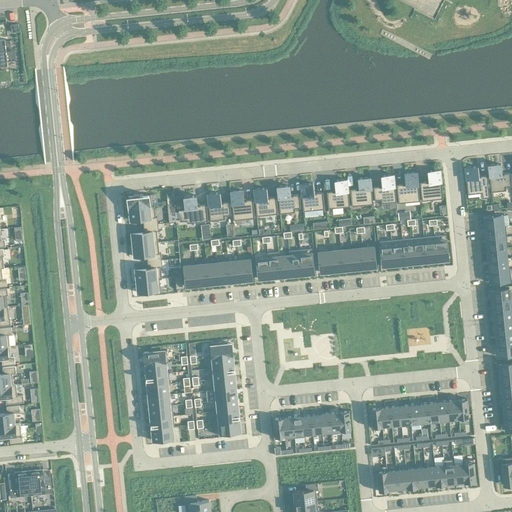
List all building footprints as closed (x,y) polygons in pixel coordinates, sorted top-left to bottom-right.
[(0,65),(7,65),(7,61),(15,61),(14,49),(10,49),(9,41),(4,41),(4,39),(0,39),(0,65)] [(500,164),(488,165),(491,192),(506,191),(505,187),(511,187),(510,173),(503,174),(503,175),(501,175),(501,173),(500,164)] [(477,167),(465,168),(467,195),(482,193),(482,199),(489,198),(487,176),(480,176),(480,177),(478,178),(477,175),(477,167)] [(426,182),(419,183),(421,201),(443,199),(440,170),(428,172),(429,180),(429,183),(427,183),(426,182)] [(403,184),(396,185),(398,204),(419,201),(416,173),(404,174),(405,182),(405,185),(403,185),(403,184)] [(380,187),(373,187),(374,201),(381,200),(381,204),(396,202),(393,175),(381,176),(382,185),(382,187),(380,188),(380,187)] [(357,189),(349,190),(351,207),(373,204),(370,178),(358,179),(359,187),(359,190),(357,190),(357,189)] [(333,191),(326,192),(328,209),(349,207),(347,180),(335,181),(335,190),(336,192),(333,192),(333,191)] [(312,184),(300,185),(303,212),(324,210),(322,193),(315,193),(315,194),(313,194),(313,192),(312,184)] [(289,186),(277,187),(279,214),(294,212),(294,209),(300,208),(299,195),(292,196),(292,197),(290,197),(290,194),(289,186)] [(265,188),(253,190),(256,216),(277,214),(276,197),(269,198),(269,199),(267,199),(266,197),(265,188)] [(242,191),(230,192),(233,221),(254,218),(252,200),(245,200),(245,201),(243,202),(243,199),(242,191)] [(219,193),(207,194),(210,221),(225,220),(224,216),(231,215),(229,202),(222,203),(222,204),(220,204),(220,201),(219,193)] [(150,195),(128,197),(129,209),(154,206),(151,206),(150,195)] [(185,210),(178,211),(179,222),(186,221),(186,224),(208,221),(206,204),(199,205),(199,206),(197,206),(196,204),(195,195),(184,197),(185,210)] [(154,206),(129,209),(130,221),(142,219),(143,226),(157,224),(157,217),(155,218),(154,206)] [(489,216),(484,216),(484,223),(485,227),(484,227),(485,227),(485,228),(505,226),(503,226),(501,215),(489,216),(489,215),(489,216)] [(144,232),(131,233),(132,245),(157,242),(156,231),(158,231),(157,224),(143,226),(144,232)] [(485,230),(485,231),(486,239),(506,237),(505,226),(485,228),(485,230)] [(446,235),(434,236),(436,261),(448,260),(446,235)] [(434,236),(423,237),(426,262),(436,261),(434,236)] [(423,237),(412,238),(415,263),(426,262),(423,237)] [(486,241),(487,250),(507,248),(506,237),(486,239),(486,241)] [(412,238),(402,239),(404,264),(415,263),(412,238)] [(402,239),(391,240),(393,265),(404,264),(402,239)] [(391,240),(379,241),(382,266),(393,265),(391,240)] [(157,242),(132,245),(134,257),(146,256),(147,262),(161,260),(160,253),(159,254),(157,242)] [(373,247),(362,248),(364,268),(375,267),(373,247)] [(311,248),(299,250),(302,275),(314,273),(311,248)] [(362,248),(351,249),(353,269),(364,268),(362,248)] [(487,252),(488,261),(506,259),(505,248),(507,248),(487,250),(487,252)] [(351,249),(340,250),(342,270),(353,269),(351,249)] [(299,250),(289,251),(291,276),(302,275),(299,250)] [(340,250),(329,251),(332,272),(342,270),(340,250)] [(278,252),(280,277),(291,276),(289,251),(288,251),(289,256),(279,257),(278,252)] [(329,251),(318,253),(320,273),(332,272),(329,251)] [(278,252),(267,253),(270,278),(280,277),(278,252)] [(267,258),(256,259),(258,279),(270,278),(267,253),(267,258)] [(488,262),(488,263),(489,271),(509,269),(507,269),(506,259),(488,261),(488,262)] [(147,268),(135,269),(136,281),(161,279),(160,267),(162,267),(161,260),(147,262),(147,268)] [(250,260),(238,261),(240,281),(252,280),(250,260)] [(238,261),(227,262),(229,282),(240,281),(238,261)] [(227,262),(217,263),(219,283),(229,282),(227,262)] [(217,263),(206,264),(208,284),(219,283),(217,263)] [(206,264),(195,265),(197,285),(208,284),(206,264)] [(195,265),(183,266),(185,287),(197,285),(195,265)] [(489,273),(489,274),(490,277),(490,278),(490,281),(490,282),(490,283),(508,281),(511,281),(509,269),(489,271),(489,273)] [(161,279),(136,281),(137,293),(160,291),(159,279),(161,279)] [(491,292),(492,295),(491,296),(492,296),(492,300),(492,302),(511,299),(510,300),(509,288),(491,290),(491,292)] [(511,299),(492,302),(493,310),(493,311),(493,313),(511,310),(511,299)] [(7,307),(0,307),(0,326),(10,325),(10,318),(9,318),(7,307)] [(511,310),(493,313),(494,321),(494,322),(494,323),(511,321),(511,318),(511,311),(511,310)] [(30,316),(22,317),(23,325),(30,324),(30,316)] [(495,325),(494,325),(494,326),(495,326),(496,334),(511,332),(511,321),(494,323),(495,325)] [(0,347),(9,346),(8,335),(11,335),(11,328),(0,328),(0,347)] [(496,336),(495,336),(496,336),(497,345),(511,343),(511,332),(496,334),(496,336)] [(497,347),(496,347),(497,347),(497,351),(498,351),(498,355),(498,357),(511,355),(511,343),(497,345),(497,347)] [(209,357),(207,358),(232,356),(231,344),(208,346),(209,357)] [(9,346),(0,347),(0,359),(1,359),(2,365),(14,364),(14,357),(10,357),(9,346)] [(151,352),(143,353),(145,365),(167,362),(166,350),(155,351),(155,347),(151,347),(151,352)] [(232,356),(207,358),(208,369),(233,366),(232,356)] [(167,362),(145,365),(146,376),(169,373),(166,373),(165,363),(168,363),(167,362)] [(499,365),(499,366),(499,369),(499,370),(500,373),(499,373),(500,373),(500,376),(511,374),(511,362),(499,364),(499,365)] [(3,374),(0,374),(0,386),(15,385),(15,384),(13,385),(12,374),(15,374),(15,366),(2,368),(3,374)] [(233,366),(208,369),(209,380),(234,377),(233,366)] [(169,373),(146,376),(147,386),(170,384),(169,373)] [(511,374),(500,376),(501,384),(500,384),(501,384),(501,386),(511,385),(511,374)] [(234,377),(209,380),(212,380),(213,390),(235,388),(234,377)] [(170,384),(147,386),(148,397),(168,395),(167,385),(170,384)] [(15,385),(0,386),(0,398),(5,398),(6,404),(23,403),(22,395),(16,396),(15,385)] [(511,385),(501,386),(502,394),(501,394),(501,395),(502,395),(502,397),(511,396),(511,385)] [(235,388),(213,390),(214,401),(236,399),(235,388)] [(168,395),(148,397),(149,408),(172,405),(169,405),(168,395)] [(511,396),(502,397),(503,405),(502,405),(503,406),(503,405),(503,406),(503,408),(511,406),(511,396)] [(215,411),(212,411),(212,412),(237,409),(236,399),(214,401),(215,411)] [(466,399),(456,400),(458,419),(468,418),(466,399)] [(456,400),(447,401),(449,420),(458,419),(456,400)] [(447,401),(437,402),(439,421),(449,420),(447,401)] [(437,402),(428,403),(430,422),(439,421),(437,402)] [(428,403),(418,404),(420,423),(430,422),(428,403)] [(418,404),(409,405),(411,424),(420,423),(418,404)] [(7,413),(0,413),(0,425),(19,424),(19,423),(15,424),(14,413),(19,413),(19,405),(6,407),(7,413)] [(172,405),(149,408),(150,419),(173,416),(172,405)] [(409,405),(399,406),(401,425),(411,424),(409,405)] [(399,406),(389,407),(391,426),(401,425),(399,406)] [(511,406),(503,408),(504,416),(504,417),(504,419),(511,417),(511,406)] [(389,407),(380,408),(382,427),(391,426),(389,407)] [(380,408),(370,409),(371,418),(372,428),(382,427),(380,408)] [(237,409),(212,412),(213,423),(238,420),(237,409)] [(343,412),(339,412),(341,434),(351,432),(348,411),(343,412)] [(339,412),(329,413),(331,435),(341,434),(339,412)] [(329,413),(320,414),(322,433),(331,432),(331,435),(329,413)] [(320,414),(311,415),(312,434),(322,433),(320,414)] [(311,415),(301,416),(303,437),(304,437),(304,435),(312,434),(311,415)] [(173,416),(150,419),(151,429),(174,427),(173,416)] [(301,416),(292,417),(294,438),(303,437),(301,416)] [(292,417),(283,418),(285,439),(294,438),(292,417)] [(283,418),(273,419),(275,438),(284,437),(284,439),(285,439),(283,418)] [(238,420),(213,423),(215,434),(240,432),(238,420)] [(19,424),(0,425),(0,437),(9,437),(10,443),(22,442),(22,435),(21,435),(19,424)] [(174,427),(151,429),(153,441),(173,439),(172,428),(174,427)] [(511,457),(495,459),(496,471),(502,471),(503,486),(511,484),(511,457)] [(453,459),(443,460),(444,473),(446,485),(455,484),(453,459)] [(453,459),(455,484),(465,483),(463,461),(462,461),(462,463),(454,464),(453,459)] [(443,465),(434,466),(436,486),(446,485),(444,473),(443,460),(443,465)] [(473,460),(463,461),(465,483),(475,482),(473,460)] [(382,471),(376,472),(378,492),(388,491),(386,466),(382,467),(382,471)] [(386,466),(388,491),(398,490),(396,467),(387,468),(386,466)] [(434,466),(425,467),(427,487),(436,486),(434,466)] [(396,467),(398,490),(408,489),(406,469),(396,470),(396,467)] [(425,467),(415,468),(417,488),(427,487),(425,467)] [(415,468),(406,469),(408,489),(417,488),(415,468)] [(29,471),(28,471),(31,495),(44,494),(45,494),(45,493),(50,493),(51,493),(51,492),(49,477),(50,477),(50,476),(49,476),(43,477),(42,470),(42,469),(41,469),(41,470),(29,471)] [(9,480),(8,480),(8,481),(9,481),(10,496),(10,497),(11,497),(17,496),(17,497),(17,496),(30,495),(31,495),(28,471),(15,472),(14,472),(14,473),(15,480),(9,480)] [(306,491),(293,492),(295,504),(316,501),(315,490),(318,489),(317,483),(305,484),(306,491)] [(196,496),(184,497),(185,511),(209,511),(209,501),(196,502),(196,496)] [(317,511),(316,501),(295,504),(295,511),(317,511)]
